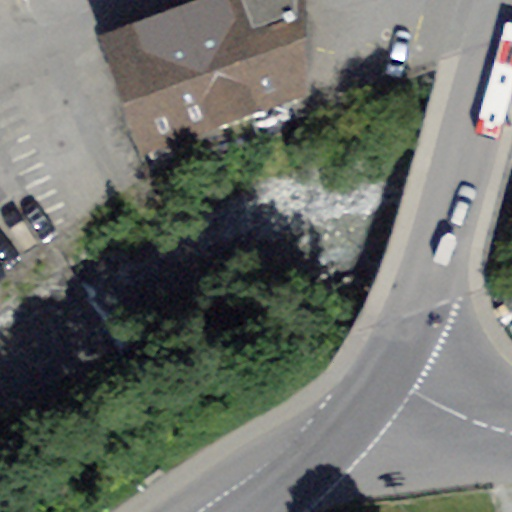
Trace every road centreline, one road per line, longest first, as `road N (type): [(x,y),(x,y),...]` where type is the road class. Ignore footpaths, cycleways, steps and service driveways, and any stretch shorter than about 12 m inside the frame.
road 1 (tertiary): [(508,0),(388,388)]
road 2 (tertiary): [(388,388),(259,511)]
road 3 (residential): [(160,0),(0,52)]
road 4 (tertiary): [(511,443),(388,388)]
